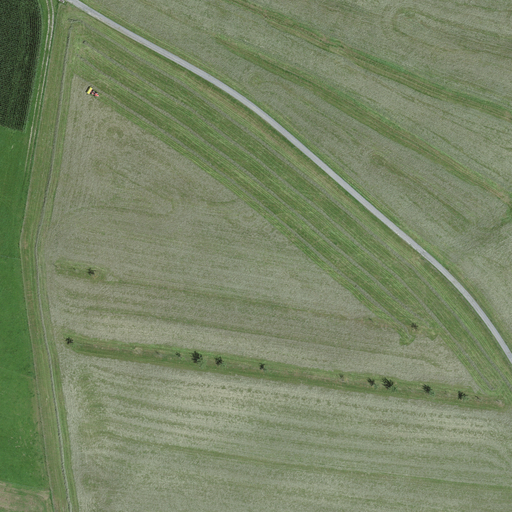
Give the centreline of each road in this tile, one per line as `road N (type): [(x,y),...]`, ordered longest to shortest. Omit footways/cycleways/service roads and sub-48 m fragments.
road 1 (track): [(73,0),(243,98),(437,264),(511,358)]
road 2 (track): [(21,202),(51,25),(48,0)]
